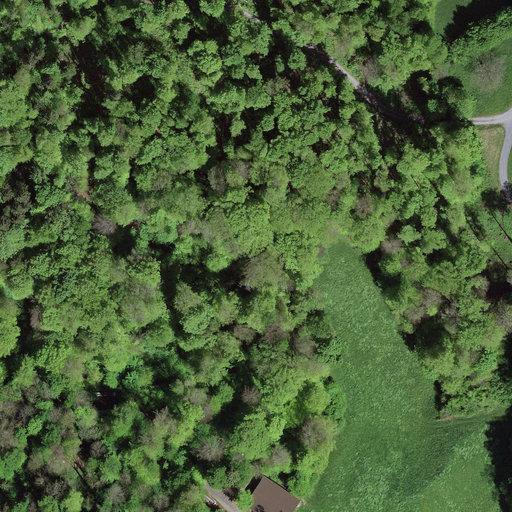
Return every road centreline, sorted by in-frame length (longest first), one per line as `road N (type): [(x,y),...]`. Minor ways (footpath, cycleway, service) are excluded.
road 1 (track): [(511,282),(417,266),(296,176),(242,167),(0,161)]
road 2 (track): [(0,337),(47,375),(173,430),(237,511)]
